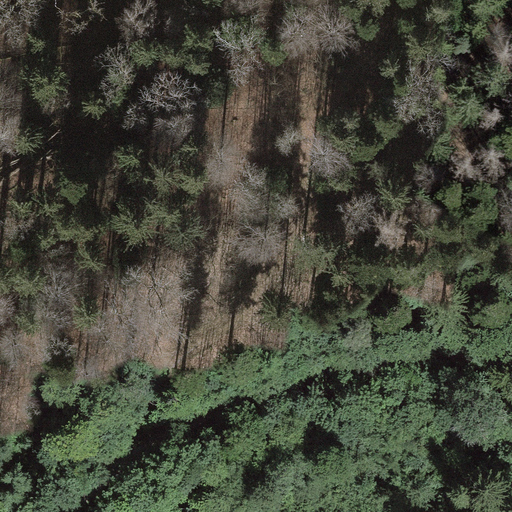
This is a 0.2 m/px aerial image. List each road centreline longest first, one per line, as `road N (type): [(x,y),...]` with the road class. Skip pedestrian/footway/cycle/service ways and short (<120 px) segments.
road 1 (track): [(511,345),(308,374),(225,405),(62,511)]
road 2 (track): [(109,476),(135,404),(187,343),(237,318),(271,285),(298,200)]
